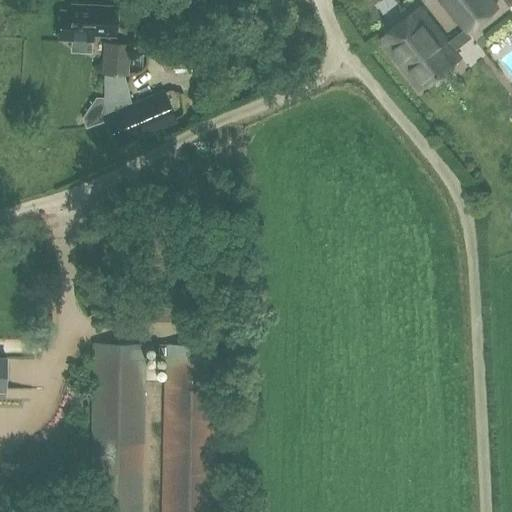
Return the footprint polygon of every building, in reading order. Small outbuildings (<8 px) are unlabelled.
[(437,0),(466,34),(500,7),(494,0),(437,0)] [(113,35),(115,8),(71,6),(71,11),(60,11),(59,39),(92,40),(92,34),(113,35)] [(459,58),(419,7),(379,39),(419,89),(459,58)] [(179,34),(180,67),(198,66),(197,33),(179,34)] [(122,71),(126,72),(128,42),(104,42),(103,71),(122,71)] [(122,71),(103,71),(103,96),(95,95),(81,115),(86,126),(104,119),(102,115),(130,103),(122,71)] [(177,121),(162,89),(130,103),(102,115),(104,119),(117,147),(177,121)] [(170,288),(130,288),(129,320),(169,321),(170,288)] [(140,511),(144,343),(92,342),(89,511),(140,511)] [(166,343),(162,511),(212,511),(216,345),(166,343)]
